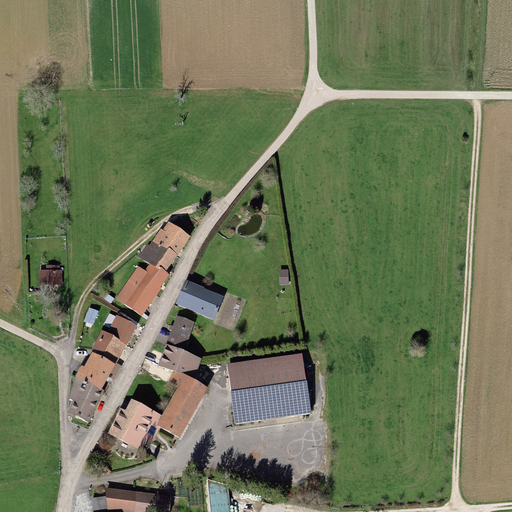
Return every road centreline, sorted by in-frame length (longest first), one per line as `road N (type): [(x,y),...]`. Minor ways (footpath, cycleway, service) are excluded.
road 1 (residential): [(67,468),(100,423),(202,230),(320,90)]
road 2 (track): [(473,511),(458,507),(452,469),(478,97)]
road 3 (track): [(511,97),(331,96),(312,76),(309,0)]
